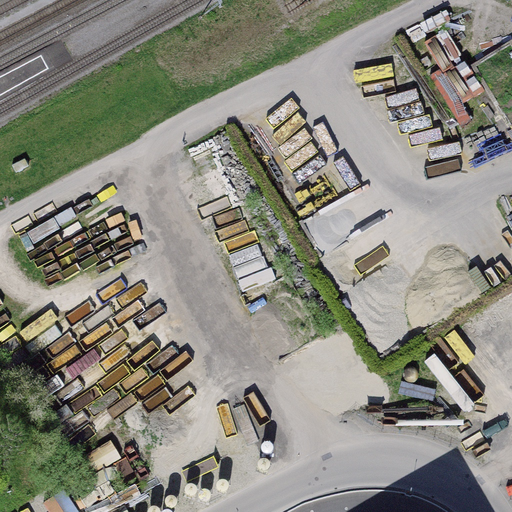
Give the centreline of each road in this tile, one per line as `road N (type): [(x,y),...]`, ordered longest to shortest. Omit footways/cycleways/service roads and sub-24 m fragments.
road 1 (residential): [(486,511),(470,488),(437,469),(388,457),(315,471),(241,511)]
road 2 (unclassified): [(0,219),(150,141)]
